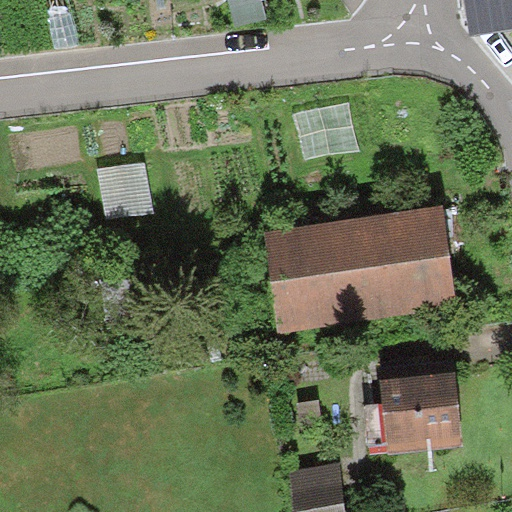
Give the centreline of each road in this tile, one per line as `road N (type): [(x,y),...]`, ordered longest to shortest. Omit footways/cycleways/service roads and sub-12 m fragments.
road 1 (residential): [(0,93),(417,41)]
road 2 (residential): [(417,41),(462,59),(511,111)]
